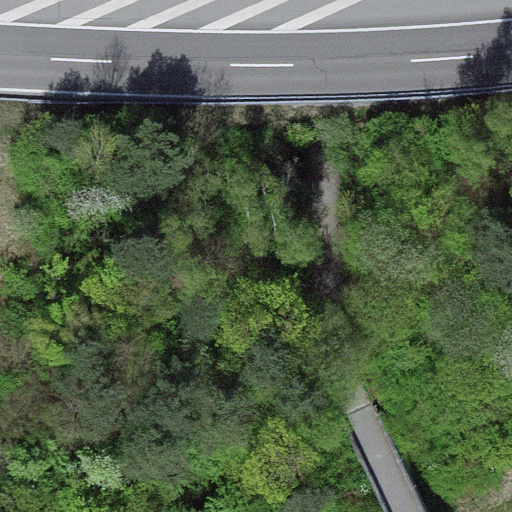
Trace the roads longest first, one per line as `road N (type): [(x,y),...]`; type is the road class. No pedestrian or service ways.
road 1 (track): [(405,511),(338,359),(325,282),(324,0)]
road 2 (motorway): [(511,51),(265,65),(0,56)]
